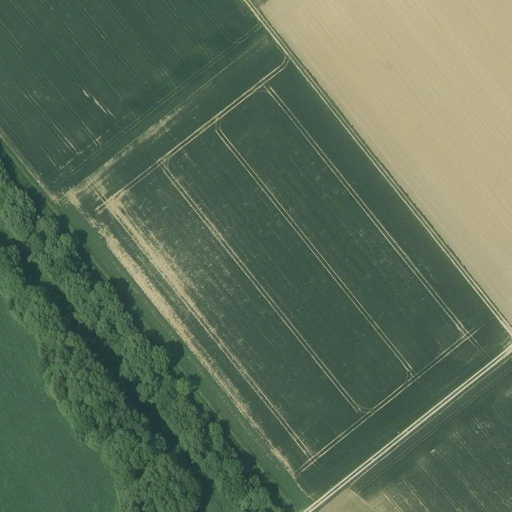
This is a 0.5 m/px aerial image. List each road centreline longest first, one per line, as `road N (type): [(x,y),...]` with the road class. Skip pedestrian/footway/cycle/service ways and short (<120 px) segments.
road 1 (track): [(511,334),(242,0)]
road 2 (track): [(511,350),(309,511)]
